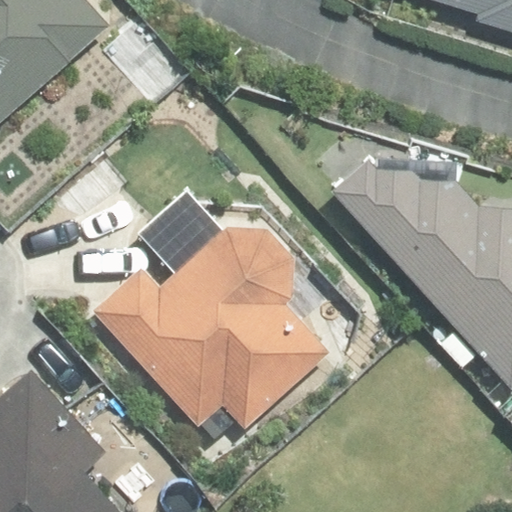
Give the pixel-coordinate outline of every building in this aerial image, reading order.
[(0,0),(0,108),(105,16),(90,0),(0,0)] [(511,0),(459,0),(476,5),(475,11),(511,23),(511,0)] [(361,151),(327,182),(510,382),(511,379),(511,196),(476,195),(455,172),(416,170),(411,165),(373,163),(361,151)] [(140,264),(92,306),(194,422),(219,400),(238,423),(325,346),(280,293),(283,290),(287,242),(267,219),(226,217),(154,281),(140,264)] [(122,511),(78,460),(98,442),(26,361),(0,383),(0,511),(122,511)]
